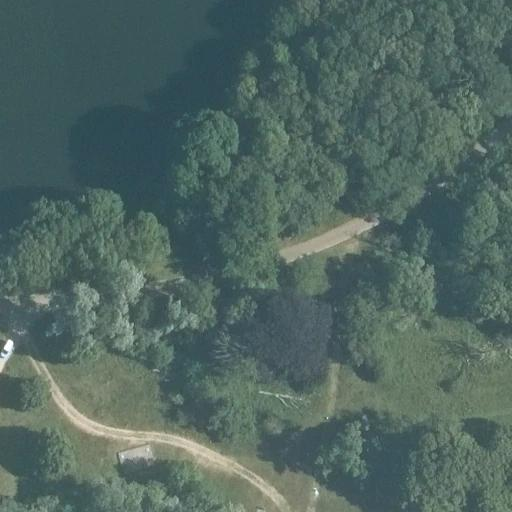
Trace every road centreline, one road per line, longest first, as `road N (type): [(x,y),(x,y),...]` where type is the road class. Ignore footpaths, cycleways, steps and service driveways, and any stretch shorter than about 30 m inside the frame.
road 1 (track): [(23,303),(250,268),(348,231),(425,188),(511,124)]
road 2 (track): [(288,511),(251,477),(182,441),(112,433),(71,414),(17,328)]
